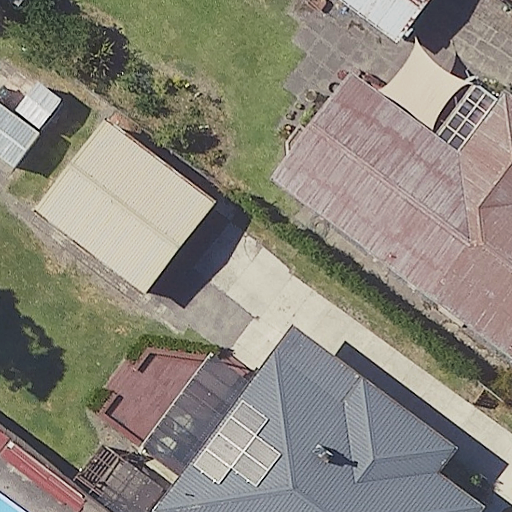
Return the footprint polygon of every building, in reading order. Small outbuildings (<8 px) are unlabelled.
[(426,0),(339,0),(396,41),(426,0)] [(451,151),(338,66),(258,170),(511,360),(511,96),(500,88),(451,151)] [(0,155),(16,166),(60,96),(30,78),(19,96),(0,83),(0,155)] [(209,197),(96,112),(27,202),(141,287),(209,197)] [(449,441),(283,320),(146,505),(155,511),(470,511),(478,503),(430,467),(449,441)]
